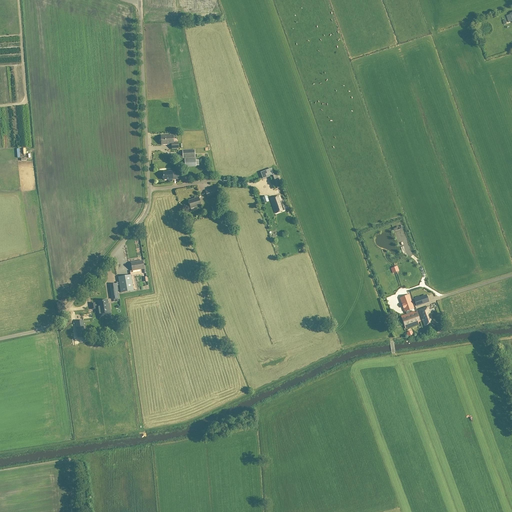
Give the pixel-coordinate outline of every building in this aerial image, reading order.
[(172,143),(172,136),(160,136),(161,145),(171,145),(171,150),(178,149),(177,143),(172,143)] [(182,151),(182,159),(195,158),(194,150),(182,151)] [(195,159),(184,160),(185,168),(196,167),(195,159)] [(172,173),(172,172),(163,173),(163,180),(172,180),(172,176),(176,176),(176,172),(172,173)] [(280,186),(279,185),(280,185),(279,182),(276,175),(270,177),(275,190),(281,188),(280,186)] [(207,198),(219,195),(216,187),(204,191),(207,198)] [(280,203),(278,197),(270,200),(275,214),(283,211),(280,203)] [(200,206),(198,198),(194,199),(194,200),(192,201),(192,200),(188,201),(190,209),(200,206)] [(214,216),(217,215),(216,213),(224,210),(222,204),(211,207),(214,216)] [(132,271),(143,269),(142,261),(130,263),(132,271)] [(121,293),(133,291),(130,276),(118,278),(121,293)] [(425,294),(413,298),(415,304),(427,300),(425,294)] [(408,312),(413,310),(408,295),(399,298),(404,313),(405,313),(405,315),(401,316),(406,329),(418,325),(414,312),(408,314),(408,312)] [(104,317),(102,301),(97,302),(98,305),(95,306),(94,304),(91,304),(91,310),(95,309),(98,308),(99,312),(98,312),(99,318),(104,317)] [(427,308),(419,310),(424,326),(433,324),(427,308)] [(81,326),(80,320),(75,321),(77,337),(84,336),(83,326),(81,326)]
